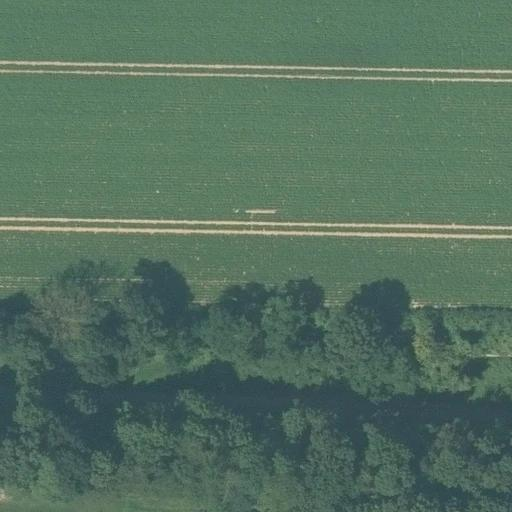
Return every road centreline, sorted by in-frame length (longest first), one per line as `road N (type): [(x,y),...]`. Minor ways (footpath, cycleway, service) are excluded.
road 1 (track): [(511,354),(0,323)]
road 2 (unclassified): [(511,425),(0,397)]
